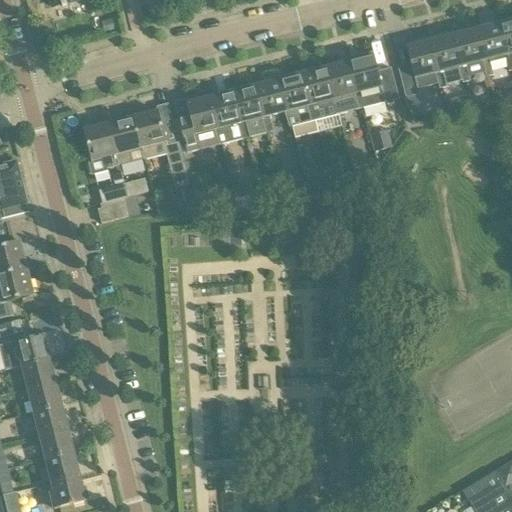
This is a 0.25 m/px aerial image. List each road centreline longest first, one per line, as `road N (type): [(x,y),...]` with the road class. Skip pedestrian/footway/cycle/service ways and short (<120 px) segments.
road 1 (residential): [(133,511),(27,92)]
road 2 (residential): [(27,92),(367,0)]
